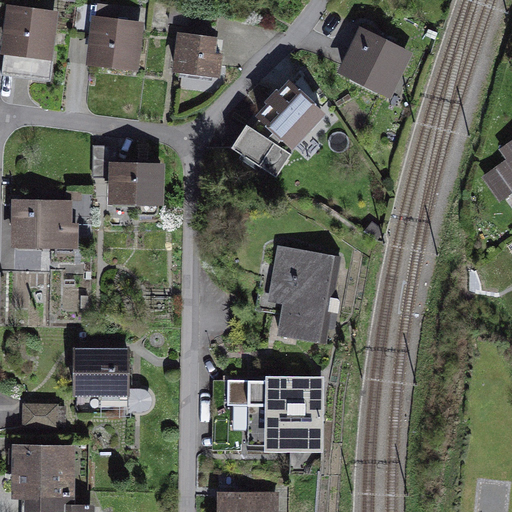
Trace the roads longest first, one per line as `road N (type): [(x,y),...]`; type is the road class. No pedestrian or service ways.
road 1 (residential): [(193,138),(186,511)]
road 2 (residential): [(0,112),(193,138)]
road 3 (residential): [(321,0),(226,112),(193,138)]
